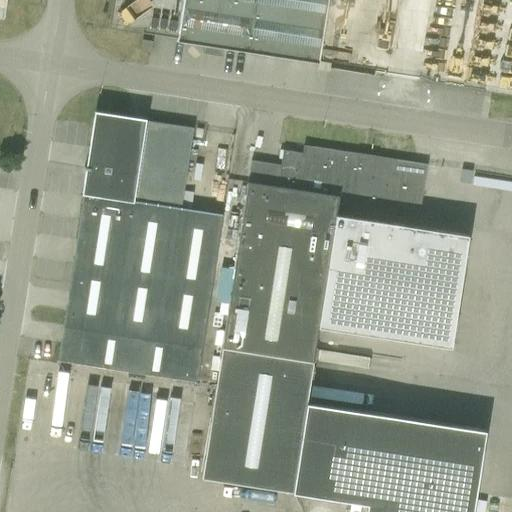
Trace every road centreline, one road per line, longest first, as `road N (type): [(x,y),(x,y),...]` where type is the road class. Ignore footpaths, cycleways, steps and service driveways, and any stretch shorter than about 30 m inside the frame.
road 1 (unclassified): [(49,64),(511,138)]
road 2 (unclassified): [(0,398),(49,64)]
